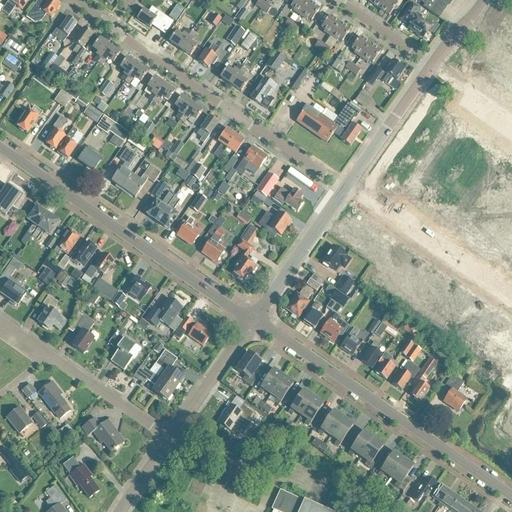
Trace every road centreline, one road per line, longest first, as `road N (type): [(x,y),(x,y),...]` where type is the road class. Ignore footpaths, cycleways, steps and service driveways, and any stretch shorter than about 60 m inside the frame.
road 1 (secondary): [(511,498),(254,320)]
road 2 (secondary): [(254,320),(0,143)]
road 3 (residential): [(343,190),(110,29)]
road 4 (residential): [(343,190),(511,306)]
road 5 (residential): [(254,320),(343,190)]
road 6 (residential): [(343,190),(429,66)]
road 7 (residential): [(168,440),(254,320)]
road 8 (residential): [(168,440),(48,356)]
